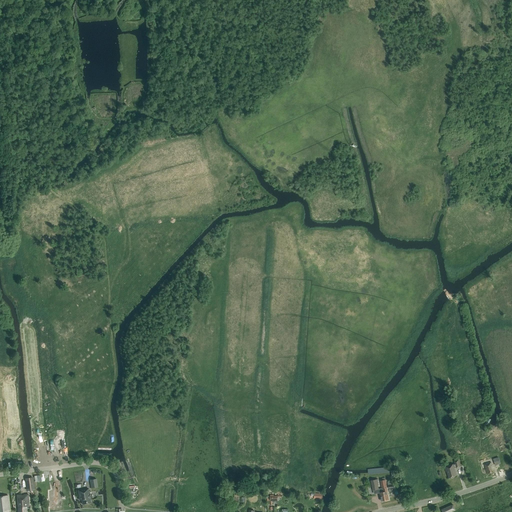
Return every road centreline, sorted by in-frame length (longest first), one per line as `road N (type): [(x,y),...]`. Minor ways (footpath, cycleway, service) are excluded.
road 1 (residential): [(122,511),(118,477),(101,463),(0,473)]
road 2 (tertiary): [(383,511),(511,474)]
